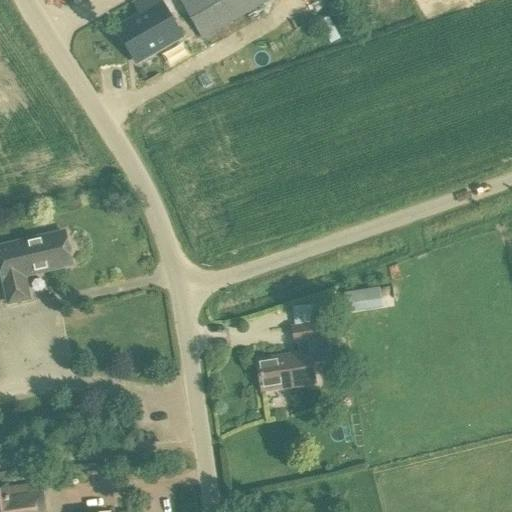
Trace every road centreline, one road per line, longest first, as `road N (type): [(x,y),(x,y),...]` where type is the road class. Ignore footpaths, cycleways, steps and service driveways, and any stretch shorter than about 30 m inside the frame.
road 1 (unclassified): [(511,181),(181,292)]
road 2 (unclassified): [(181,292),(133,164),(23,0)]
road 3 (unclassified): [(213,511),(181,292)]
